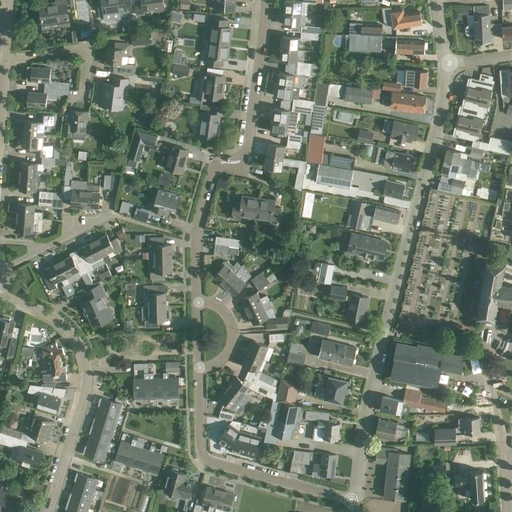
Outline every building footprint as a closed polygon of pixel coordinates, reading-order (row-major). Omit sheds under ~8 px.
[(56,3),(40,5),(43,29),(69,25),(66,0),(56,2),(56,3)] [(102,0),(105,20),(120,18),(119,13),(127,12),(125,0),(102,0)] [(145,14),(145,10),(155,8),(156,11),(165,9),(163,0),(134,0),(136,15),(145,14)] [(177,0),(177,7),(180,8),(180,9),(190,9),(190,0),(180,0),(177,0)] [(233,11),(234,0),(214,0),(214,9),(233,11)] [(308,3),(316,3),(316,0),(303,0),(303,2),(285,0),(284,12),(307,14),(308,3)] [(511,0),(502,0),(503,10),(511,9),(511,0)] [(405,14),(404,8),(390,10),(393,29),(422,24),(421,17),(421,14),(420,14),(420,11),(405,14)] [(474,35),(475,42),(491,42),(491,33),(490,24),(489,8),(474,8),(474,15),(474,25),(468,25),(467,26),(466,28),(466,33),(468,35),(469,35),(474,35)] [(174,11),(171,21),(180,24),(183,14),(174,11)] [(301,26),(306,26),(307,14),(284,12),(283,24),(301,26)] [(205,15),(194,13),(193,21),(205,22),(205,15)] [(229,43),(231,27),(228,27),(229,20),(209,18),(208,26),(212,26),(210,41),(229,43)] [(349,35),(382,36),(382,24),(362,23),(361,29),(350,28),(349,35)] [(490,24),(491,33),(503,32),(503,39),(511,38),(511,26),(503,26),(503,24),(490,24)] [(76,30),(68,31),(69,42),(77,41),(76,30)] [(150,30),(131,33),(133,46),(152,43),(150,30)] [(322,40),(322,33),(301,32),(300,39),(322,40)] [(382,36),(349,35),(349,49),(381,50),(382,36)] [(281,48),(297,49),(299,37),(282,36),(281,48)] [(425,54),(425,42),(396,40),(396,53),(425,54)] [(227,59),(229,43),(210,41),(208,54),(205,54),(204,63),(222,66),(223,58),(227,59)] [(108,47),(107,56),(109,56),(108,62),(112,63),(111,73),(134,76),(136,66),(127,65),(130,44),(115,42),(114,48),(108,47)] [(280,60),(303,62),(304,50),(297,50),(297,49),(281,48),(280,60)] [(346,61),(344,67),(352,71),(355,65),(346,61)] [(297,68),(319,70),(319,66),(311,65),(311,63),(298,62),(297,68)] [(173,63),(172,73),(189,76),(190,66),(173,63)] [(27,81),(31,81),(44,82),(44,87),(69,89),(59,88),(59,82),(50,81),(51,68),(28,66),(27,81)] [(277,84),(300,87),(302,75),(318,77),(319,70),(297,68),(286,67),(285,73),(279,72),(277,84)] [(427,86),(428,71),(405,69),(403,84),(404,84),(403,86),(413,87),(413,85),(427,86)] [(502,96),(511,95),(511,71),(510,72),(509,70),(500,70),(500,72),(500,73),(502,96)] [(206,73),(205,75),(200,74),(197,99),(207,101),(207,97),(222,99),(225,76),(206,73)] [(468,88),(467,93),(491,98),(494,84),(492,83),(493,77),(481,74),(479,80),(471,78),(470,80),(468,79),(466,88),(468,88)] [(114,77),(113,84),(104,83),(103,90),(106,90),(104,106),(123,109),(124,99),(122,99),(123,87),(128,87),(129,79),(114,77)] [(371,103),(373,89),(318,81),(315,104),(326,106),(326,105),(327,105),(329,96),(342,97),(342,99),(345,100),(371,103)] [(381,81),(380,88),(382,88),(382,89),(400,91),(401,83),(383,81),(383,82),(381,81)] [(300,88),(300,87),(277,84),(276,96),(293,98),(293,104),(313,107),(314,101),(298,99),(299,87),(300,88)] [(69,89),(44,87),(44,93),(28,92),(27,106),(46,107),(46,99),(56,100),(57,95),(62,95),(62,94),(68,94),(69,89)] [(426,96),(393,92),(390,108),(424,112),(426,96)] [(460,106),(460,107),(487,113),(491,98),(467,93),(466,98),(464,98),(462,107),(460,106)] [(313,107),(293,104),(292,110),(292,111),(298,112),(312,114),(313,107)] [(216,137),(219,115),(223,116),(224,107),(211,105),(210,113),(200,112),(199,119),(201,119),(199,135),(216,137)] [(460,117),(459,122),(482,127),(485,113),(487,113),(460,107),(458,116),(460,117)] [(272,119),(296,123),(298,112),(292,111),(292,110),(274,108),(272,119)] [(85,138),(85,132),(86,120),(88,120),(88,112),(72,110),(70,124),(64,123),(63,136),(72,137),(73,139),(83,140),(85,138)] [(311,132),(322,134),(324,115),(313,113),(311,132)] [(23,133),(44,135),(44,125),(55,126),(55,115),(39,114),(38,121),(24,120),(23,133)] [(296,123),(272,119),(270,131),(288,134),(287,140),(301,142),(301,136),(295,135),(296,123)] [(419,126),(394,121),(394,122),(392,122),(390,129),(393,130),(391,138),(399,139),(398,140),(404,142),(405,141),(411,142),(412,139),(416,140),(419,126)] [(487,150),(489,143),(479,141),(482,127),(459,122),(457,127),(455,126),(453,136),(455,136),(455,137),(456,137),(473,141),(472,146),(487,150)] [(360,129),(357,140),(371,143),(374,132),(360,129)] [(154,145),(157,136),(148,133),(138,130),(138,131),(130,157),(137,159),(140,160),(144,144),(145,143),(152,145),(154,145)] [(322,134),(311,132),(306,161),(321,163),(324,135),(322,135),(322,134)] [(44,135),(23,133),(22,146),(36,147),(36,155),(52,156),(53,145),(43,144),(44,135)] [(494,152),(497,138),(491,137),(489,143),(487,150),(494,152)] [(500,153),(503,140),(497,138),(494,152),(500,153)] [(300,148),(301,142),(287,140),(286,146),(300,148)] [(506,154),(509,141),(503,140),(500,153),(506,154)] [(283,157),(285,146),(269,143),(267,155),(283,157)] [(169,152),(165,167),(182,172),(189,150),(170,144),(168,152),(169,152)] [(409,171),(412,156),(384,150),(384,147),(373,144),(370,160),(381,163),(382,157),(385,158),(384,166),(393,168),(393,170),(398,171),(398,169),(409,171)] [(472,147),(470,155),(482,158),(483,150),(472,147)] [(489,172),(491,165),(466,159),(467,154),(447,149),(444,161),(470,168),(489,172)] [(329,165),(353,169),(354,159),(331,154),(329,165)] [(283,157),(267,155),(265,167),(281,169),(282,164),(298,167),(298,173),(305,174),(307,162),(283,158),(283,157)] [(42,157),(41,164),(55,165),(55,158),(42,157)] [(470,168),(444,161),(441,173),(454,176),(450,192),(462,195),(463,191),(472,193),(475,181),(465,179),(466,174),(468,174),(470,168)] [(41,177),(42,170),(37,170),(38,163),(21,162),(20,176),(37,177),(41,177)] [(329,165),(319,163),(316,182),(350,188),(352,180),(378,185),(377,187),(385,189),(384,193),(401,197),(401,196),(403,196),(404,192),(402,192),(404,184),(380,178),(381,174),(352,169),(353,169),(329,165)] [(87,184),(87,180),(72,179),(73,172),(66,171),(64,185),(70,186),(70,190),(72,190),(71,206),(85,207),(87,184)] [(161,172),(158,182),(169,186),(172,175),(161,172)] [(37,177),(20,176),(19,189),(36,190),(37,177)] [(87,184),(85,207),(98,208),(100,185),(87,184)] [(158,189),(155,202),(160,204),(157,213),(169,217),(172,208),(177,209),(181,196),(158,189)] [(39,197),(63,199),(63,195),(53,194),(53,192),(39,191),(39,197)] [(256,217),(259,198),(243,196),(242,203),(235,202),(232,218),(240,219),(240,215),(256,217)] [(259,198),(256,217),(271,219),(270,223),(278,224),(280,208),(273,207),(274,200),(259,198)] [(130,214),(133,203),(122,200),(119,211),(130,214)] [(17,217),(42,218),(43,212),(34,212),(35,204),(18,203),(17,217)] [(399,211),(376,205),(368,203),(365,212),(371,213),(371,212),(374,213),(373,218),(396,223),(399,211)] [(136,207),(133,217),(147,221),(150,211),(136,207)] [(353,214),(350,226),(361,229),(364,217),(353,214)] [(42,218),(17,217),(16,230),(23,230),(23,238),(37,239),(38,219),(42,219),(42,218)] [(306,223),(306,232),(316,233),(316,224),(306,223)] [(383,259),(387,242),(352,233),(347,252),(355,254),(355,252),(383,259)] [(107,235),(95,240),(107,263),(111,260),(110,257),(122,250),(116,238),(110,241),(107,235)] [(216,236),(215,243),(239,247),(240,239),(216,236)] [(155,246),(155,251),(142,252),(142,259),(155,258),(172,258),(171,244),(164,244),(164,237),(149,237),(150,246),(155,246)] [(80,256),(88,271),(105,262),(106,263),(107,263),(95,240),(83,247),(86,253),(80,256)] [(214,251),(228,253),(233,254),(236,252),(236,247),(215,244),(214,251)] [(290,255),(280,255),(283,264),(291,259),(290,255)] [(88,271),(80,256),(82,260),(76,264),(72,256),(59,262),(70,283),(80,277),(80,275),(88,271)] [(155,258),(155,271),(150,271),(150,280),(165,279),(165,272),(172,271),(172,258),(155,258)] [(225,285),(241,267),(236,262),(233,266),(228,261),(224,261),(220,265),(222,267),(214,275),(225,285)] [(489,322),(490,320),(494,321),(495,323),(496,322),(495,321),(496,316),(497,316),(497,315),(496,315),(497,310),(498,309),(498,308),(497,308),(498,303),(504,304),(504,305),(505,305),(505,304),(511,305),(511,306),(511,286),(509,286),(509,285),(508,284),(507,286),(502,285),(503,280),(504,280),(504,278),(503,278),(504,274),(505,273),(505,272),(504,272),(505,269),(505,266),(507,265),(506,264),(504,266),(500,265),(500,264),(499,263),(499,265),(493,263),(493,262),(492,262),(492,263),(488,262),(487,261),(486,262),(487,264),(486,269),(485,269),(485,270),(487,271),(485,275),(484,275),(484,276),(485,277),(484,281),(483,281),(483,282),(484,283),(483,287),(482,287),(482,288),(483,288),(482,294),(481,293),(481,294),(482,295),(481,299),(480,299),(480,300),(481,300),(480,305),(479,305),(478,306),(480,306),(479,312),(477,311),(477,312),(479,313),(478,318),(476,319),(477,320),(479,318),(482,319),(482,321),(483,321),(483,319),(489,320),(488,322),(489,322)] [(55,282),(61,279),(64,285),(70,283),(59,262),(47,268),(51,275),(44,278),(51,291),(57,287),(55,282)] [(321,262),(318,281),(331,283),(334,264),(321,262)] [(241,267),(225,285),(235,294),(251,276),(241,267)] [(255,285),(266,277),(262,271),(251,279),(255,285)] [(274,279),(271,274),(267,277),(266,277),(255,285),(259,290),(274,279)] [(294,281),(293,293),(299,293),(299,287),(302,287),(303,281),(294,281)] [(84,291),(88,299),(80,303),(84,312),(87,311),(94,326),(114,317),(109,307),(106,308),(101,298),(107,295),(101,283),(84,291)] [(150,305),(166,305),(165,285),(145,286),(145,293),(149,293),(150,305)] [(351,296),(346,295),(347,288),(333,286),(331,297),(350,301),(347,317),(363,320),(366,307),(367,307),(369,297),(352,294),(351,296)] [(248,311),(269,301),(267,295),(260,298),(258,291),(243,298),(248,311)] [(269,301),(248,311),(253,322),(268,316),(265,310),(272,307),(269,301)] [(166,305),(150,305),(150,307),(142,307),(142,320),(145,320),(145,328),(159,327),(159,320),(166,320),(166,305)] [(282,319),(268,320),(269,328),(287,327),(292,309),(286,309),(286,310),(284,311),(283,315),(284,317),(281,318),(282,319)] [(4,316),(2,318),(0,317),(0,342),(4,343),(1,355),(13,358),(18,338),(12,336),(15,321),(11,320),(9,317),(4,316)] [(312,322),(310,332),(328,336),(330,326),(312,322)] [(440,326),(439,334),(450,336),(452,328),(440,326)] [(283,333),(269,334),(270,341),(283,341),(283,333)] [(248,352),(263,358),(268,346),(253,339),(248,352)] [(352,365),(357,347),(323,339),(318,357),(352,365)] [(65,353),(62,347),(58,349),(56,343),(43,348),(44,354),(42,354),(43,357),(49,356),(51,369),(41,371),(41,373),(43,373),(43,380),(66,380),(66,366),(62,366),(62,353),(65,353)] [(437,387),(441,369),(461,373),(464,357),(444,353),(445,350),(418,345),(418,347),(397,343),(394,359),(395,359),(391,377),(437,387)] [(289,351),(287,362),(303,366),(305,355),(289,351)] [(243,364),(258,370),(263,358),(248,352),(243,364)] [(178,362),(166,362),(166,370),(172,370),(172,368),(178,368),(178,362)] [(168,378),(168,372),(163,373),(164,378),(164,397),(165,397),(171,397),(171,400),(179,399),(179,397),(178,378),(168,378)] [(259,379),(277,387),(278,380),(262,372),(259,379)] [(144,398),(150,397),(149,373),(144,373),(144,379),(134,379),(135,398),(135,401),(144,401),(144,398)] [(149,373),(150,397),(156,397),(156,400),(165,400),(165,397),(164,397),(164,378),(153,379),(153,373),(149,373)] [(330,376),(319,374),(316,383),(328,386),(325,397),(342,402),(348,380),(330,376)] [(247,379),(244,382),(237,376),(228,387),(249,403),(252,399),(244,393),(249,388),(273,399),(277,387),(259,379),(257,384),(247,379)] [(296,383),(281,380),(277,400),(292,403),(296,383)] [(56,411),(61,398),(55,396),(56,393),(54,392),(55,387),(40,385),(31,385),(28,392),(41,395),(37,405),(56,411)] [(249,403),(228,387),(220,397),(240,414),(249,403)] [(422,391),(410,388),(406,387),(406,388),(404,400),(399,399),(383,395),(380,409),(401,414),(403,403),(428,408),(427,410),(433,412),(433,409),(446,412),(448,402),(421,396),(422,391)] [(122,420),(122,419),(123,415),(118,413),(121,404),(103,398),(98,412),(122,420)] [(273,400),(266,433),(274,435),(291,439),(294,428),(300,429),(304,407),(273,400)] [(11,401),(9,408),(25,413),(27,407),(11,401)] [(232,420),(233,420),(234,413),(220,410),(219,417),(232,420)] [(319,418),(318,425),(315,425),(314,427),(311,427),(311,431),(314,431),(313,440),(323,442),(324,438),(338,439),(340,423),(332,422),(333,419),(328,418),(328,413),(322,412),(322,410),(315,410),(314,415),(318,415),(317,418),(319,418)] [(120,424),(122,420),(98,412),(94,426),(92,425),(112,432),(115,422),(120,424)] [(30,424),(50,431),(53,421),(33,415),(30,424)] [(465,417),(459,418),(459,426),(456,426),(456,428),(435,428),(436,443),(457,443),(457,434),(480,433),(480,417),(465,417)] [(375,435),(393,439),(395,434),(402,435),(405,425),(397,423),(379,419),(375,435)] [(241,422),(233,420),(232,420),(230,424),(229,423),(218,440),(225,445),(224,447),(221,448),(221,450),(224,452),(226,451),(226,448),(227,447),(231,450),(256,457),(261,437),(240,431),(239,430),(241,422)] [(50,431),(30,424),(27,434),(23,433),(23,432),(2,425),(0,432),(34,443),(36,437),(47,441),(50,431)] [(91,434),(90,440),(113,447),(115,443),(109,442),(112,432),(92,425),(89,433),(91,434)] [(255,426),(253,432),(264,435),(266,429),(255,426)] [(34,443),(0,432),(0,442),(20,449),(16,461),(39,468),(43,452),(26,447),(28,441),(34,443)] [(131,444),(121,441),(115,462),(123,465),(124,462),(130,464),(137,440),(138,437),(134,435),(131,444)] [(103,460),(106,450),(112,452),(113,447),(90,440),(88,446),(85,445),(83,453),(103,460)] [(145,442),(143,442),(137,440),(130,464),(136,466),(135,468),(143,471),(149,450),(143,448),(145,442)] [(163,455),(154,452),(156,446),(151,445),(149,450),(143,471),(144,469),(150,470),(149,473),(157,476),(163,455)] [(385,497),(406,500),(411,454),(397,452),(398,449),(377,446),(376,462),(388,463),(385,497)] [(312,471),(320,472),(320,474),(334,476),(337,454),(322,453),(321,464),(313,463),(312,471)] [(164,491),(179,495),(180,497),(186,499),(188,497),(190,497),(194,482),(188,480),(188,479),(187,477),(186,476),(187,473),(178,471),(178,469),(173,468),(171,469),(170,469),(170,471),(167,471),(165,478),(167,480),(164,491)] [(471,474),(450,475),(450,485),(461,484),(461,488),(471,487),(472,499),(485,498),(484,470),(470,471),(471,474)] [(94,489),(97,478),(77,472),(74,480),(76,481),(74,487),(103,496),(105,491),(100,490),(94,489)] [(31,481),(27,490),(38,494),(42,486),(31,481)] [(216,505),(220,490),(207,486),(202,502),(210,504),(207,511),(214,511),(216,506),(216,505)] [(3,511),(4,509),(8,511),(15,493),(0,487),(0,511),(3,511)] [(70,493),(68,500),(89,507),(92,497),(97,499),(97,498),(102,500),(103,496),(74,487),(72,493),(70,493)] [(216,505),(216,506),(229,509),(233,493),(220,490),(216,505)] [(67,509),(66,511),(86,511),(89,507),(68,500),(65,508),(67,509)]
